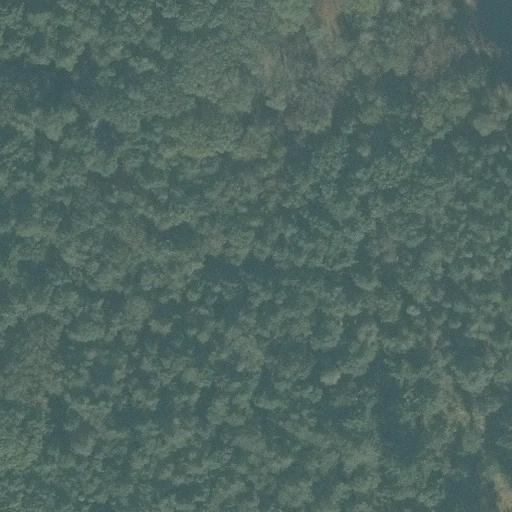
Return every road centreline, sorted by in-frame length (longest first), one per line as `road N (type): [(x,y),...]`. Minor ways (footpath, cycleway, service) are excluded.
road 1 (track): [(15,511),(16,0)]
road 2 (track): [(371,511),(372,161)]
road 3 (track): [(372,161),(372,0)]
